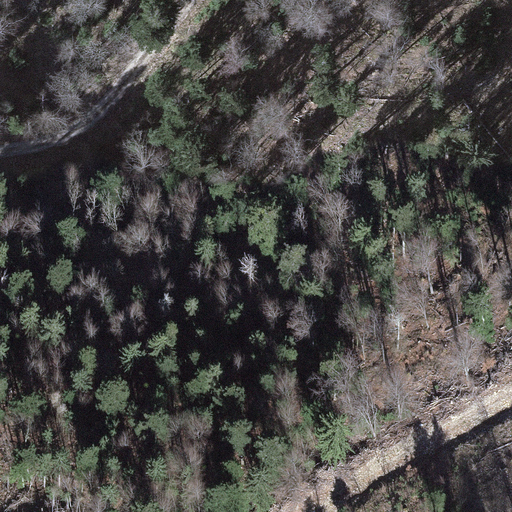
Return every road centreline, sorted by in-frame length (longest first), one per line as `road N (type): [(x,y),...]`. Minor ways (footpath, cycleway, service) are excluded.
road 1 (track): [(0,150),(77,130),(179,0)]
road 2 (track): [(316,511),(511,395)]
